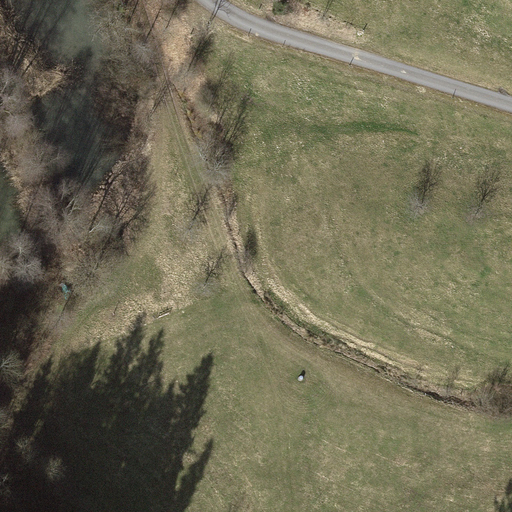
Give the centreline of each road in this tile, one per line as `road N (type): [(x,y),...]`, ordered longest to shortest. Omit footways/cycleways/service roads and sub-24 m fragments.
road 1 (track): [(208,0),(265,29),(511,105)]
road 2 (track): [(140,0),(174,125)]
